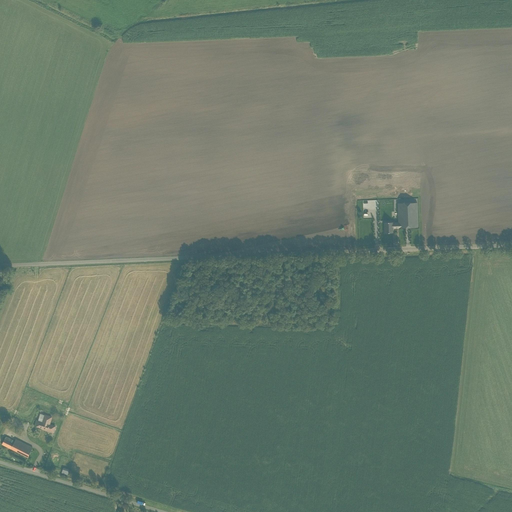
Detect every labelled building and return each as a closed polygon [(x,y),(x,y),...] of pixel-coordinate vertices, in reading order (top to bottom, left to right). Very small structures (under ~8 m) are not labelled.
[(399,176),(397,169),(392,170),(396,182),(401,180),(400,176),(399,176)] [(391,174),(366,175),(367,207),(392,206),(391,174)] [(384,223),(384,228),(385,233),(393,233),(392,228),(418,227),(417,199),(398,200),(398,223),(384,223)] [(37,421),(36,426),(37,427),(37,426),(42,428),(42,429),(47,431),(48,429),(51,430),(53,425),(50,424),(52,417),(45,415),(40,414),(38,421),(37,421)] [(6,437),(4,440),(2,444),(28,457),(32,448),(28,446),(16,439),(15,441),(6,437)]
